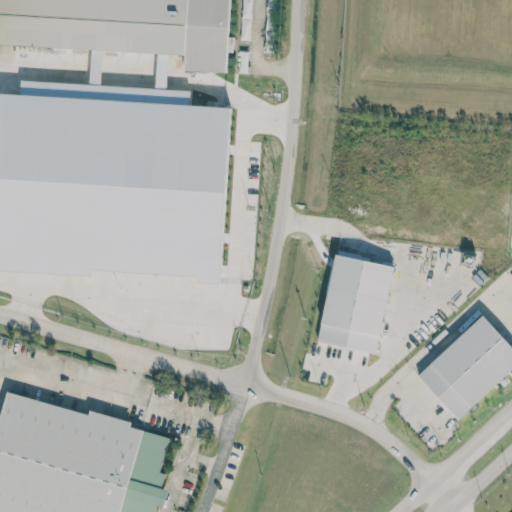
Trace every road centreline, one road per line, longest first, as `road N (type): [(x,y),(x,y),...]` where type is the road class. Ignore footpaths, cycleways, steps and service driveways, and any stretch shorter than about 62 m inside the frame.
road 1 (residential): [(0,314),(342,415),(388,441),(460,511)]
road 2 (residential): [(297,0),(279,219),(242,385)]
road 3 (secondary): [(511,403),(394,511)]
